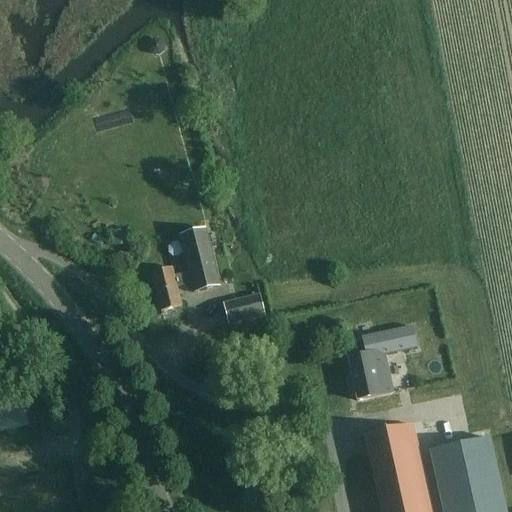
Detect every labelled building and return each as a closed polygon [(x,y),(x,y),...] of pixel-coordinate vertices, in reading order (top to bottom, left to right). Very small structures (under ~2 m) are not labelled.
[(148,45),(147,51),(152,56),(158,56),(162,52),(163,46),(159,41),(152,41),(148,45)] [(125,232),(113,232),(114,247),(126,246),(125,232)] [(189,274),(174,278),(176,288),(192,284),(194,294),(219,288),(206,232),(181,238),(189,274)] [(181,308),(176,288),(174,278),(172,270),(152,275),(161,313),(181,308)] [(224,305),(229,325),(264,316),(259,297),(224,305)] [(385,356),(400,352),(397,336),(371,341),(374,353),(349,359),(358,401),(394,393),(385,356)] [(0,432),(28,425),(20,394),(0,398),(0,432)] [(431,511),(413,425),(366,435),(382,511),(431,511)] [(506,511),(490,438),(431,451),(444,511),(506,511)]
